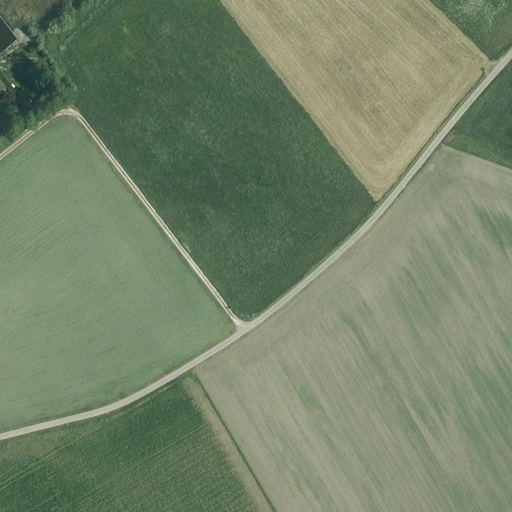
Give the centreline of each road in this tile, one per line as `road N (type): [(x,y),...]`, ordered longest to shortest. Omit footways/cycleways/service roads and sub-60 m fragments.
road 1 (unclassified): [(0,437),(120,404),(244,332),(354,238),(511,52)]
road 2 (track): [(0,157),(57,111),(77,112),(244,332)]
